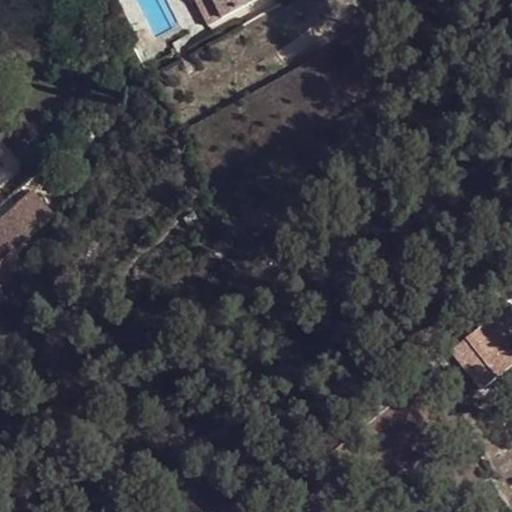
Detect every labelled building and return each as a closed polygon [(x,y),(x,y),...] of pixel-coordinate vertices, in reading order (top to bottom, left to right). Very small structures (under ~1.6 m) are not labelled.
[(193,0),(209,27),(223,19),(211,0),(193,0)] [(211,0),(223,19),(256,0),(211,0)] [(0,265),(12,255),(52,217),(32,194),(0,223),(0,265)] [(198,223),(194,217),(193,216),(186,221),(190,229),(198,223)] [(223,245),(221,244),(220,244),(218,244),(216,245),(214,246),(213,248),(212,250),(213,253),(214,255),(215,256),(219,258),(223,257),(224,256),(226,254),(226,252),(226,249),(225,247),(223,245)] [(19,263),(12,255),(0,265),(0,304),(4,301),(4,299),(0,294),(0,290),(21,272),(19,263)] [(511,334),(495,309),(444,343),(472,386),(511,359),(511,334)]
